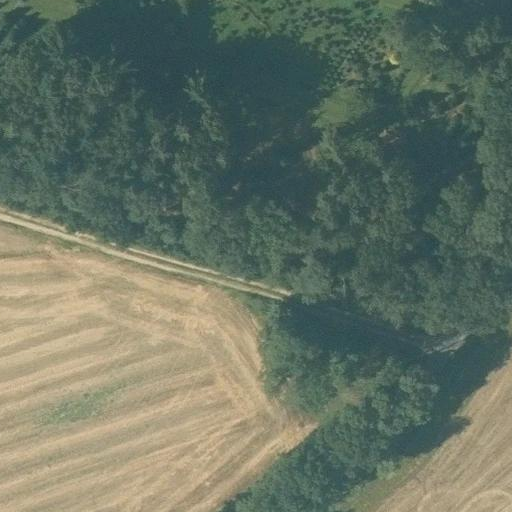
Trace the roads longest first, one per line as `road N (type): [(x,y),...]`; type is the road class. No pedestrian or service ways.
road 1 (track): [(450,351),(0,215)]
road 2 (unclassified): [(294,511),(403,421),(511,267)]
